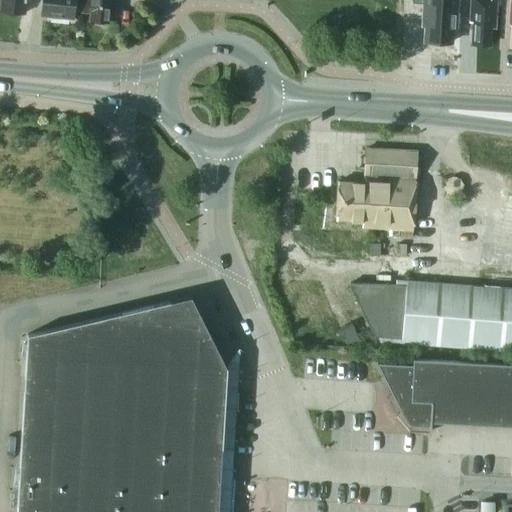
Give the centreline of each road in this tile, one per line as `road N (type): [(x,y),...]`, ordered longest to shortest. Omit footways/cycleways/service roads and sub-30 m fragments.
road 1 (unclassified): [(448,481),(309,470),(226,265),(215,212),(220,151)]
road 2 (secondary): [(270,117),(294,111),(511,130)]
road 3 (secondary): [(511,107),(273,87)]
road 4 (secondary): [(167,90),(0,74)]
road 5 (secondary): [(273,87),(251,53),(225,44),(187,55),(167,90)]
